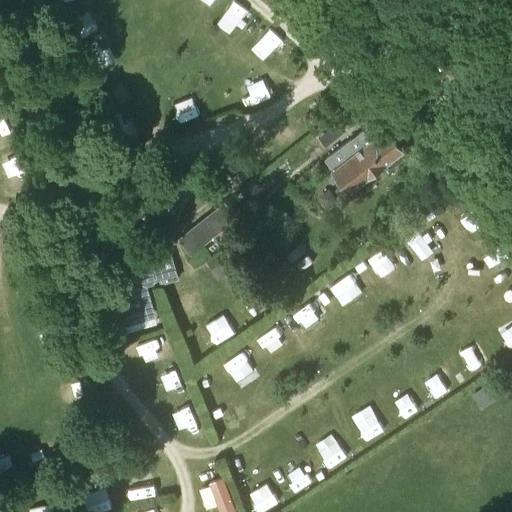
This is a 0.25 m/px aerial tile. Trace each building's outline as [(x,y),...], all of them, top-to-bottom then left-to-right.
[(236,23),(248,9),(237,0),(228,0),(220,9),(236,23)] [(307,14),(311,19),(334,47),(344,39),(318,6),(307,14)] [(258,42),(275,56),(287,41),(270,27),(258,42)] [(251,102),(267,94),(258,77),(242,85),(251,102)] [(402,149),(392,135),(389,132),(381,138),(370,124),(326,157),(349,189),(402,149)] [(274,171),(264,179),(269,186),(279,178),(274,171)] [(179,237),(191,254),(239,218),(227,202),(179,237)] [(413,253),(431,242),(418,221),(400,232),(413,253)] [(494,243),(485,249),(496,265),(505,259),(494,243)] [(228,245),(206,261),(212,269),(219,278),(241,261),(234,252),(228,245)] [(140,261),(145,281),(146,282),(165,277),(166,281),(178,277),(177,273),(178,273),(171,252),(140,261)] [(328,284),(342,302),(360,289),(346,270),(328,284)] [(140,282),(116,289),(125,323),(149,316),(140,282)] [(311,299),(294,310),(310,336),(328,325),(311,299)] [(251,301),(244,306),(254,321),(262,315),(251,301)] [(203,322),(214,341),(233,330),(222,311),(203,322)] [(506,346),(511,342),(511,318),(496,326),(506,346)] [(257,331),(264,350),(283,344),(276,325),(257,331)] [(146,340),(152,359),(171,353),(164,333),(146,340)] [(456,351),(469,372),(488,361),(475,340),(456,351)] [(239,348),(219,362),(233,381),(253,367),(239,348)] [(443,363),(422,375),(434,395),(455,383),(443,363)] [(482,406),(502,394),(494,380),(474,393),(482,406)] [(406,391),(393,398),(402,415),(415,407),(406,391)] [(247,417),(243,401),(213,409),(217,425),(247,417)] [(185,430),(200,423),(190,403),(175,411),(185,430)] [(365,438),(383,427),(372,409),(354,420),(365,438)] [(331,464),(347,454),(335,435),(319,446),(331,464)] [(149,474),(133,477),(135,494),(152,491),(149,474)] [(220,511),(232,509),(224,476),(198,483),(203,506),(218,502),(220,511)] [(250,491),(262,510),(277,499),(265,481),(250,491)] [(103,487),(84,492),(89,511),(108,506),(103,487)]
